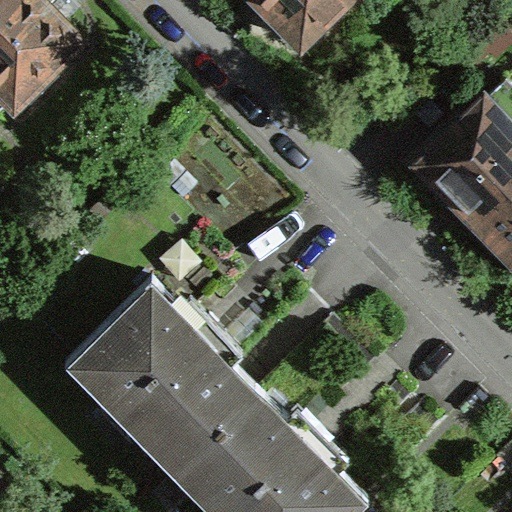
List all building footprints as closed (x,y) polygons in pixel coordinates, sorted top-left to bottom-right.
[(14,102),(81,36),(47,0),(46,0),(0,0),(0,105),(9,97),(14,102)] [(263,0),(265,2),(301,38),(339,0),(263,0)] [(437,87),(416,66),(373,107),(394,129),(437,87)] [(476,216),(511,181),(511,80),(506,75),(420,159),(444,184),(476,216)] [(511,181),(476,216),(498,238),(511,252),(511,181)] [(152,273),(66,357),(174,467),(260,383),(214,336),(225,325),(217,317),(211,311),(200,321),(152,273)] [(323,425),(317,419),(306,430),(260,383),(174,467),(218,511),(348,511),(368,493),(320,444),(332,434),(323,425)]
